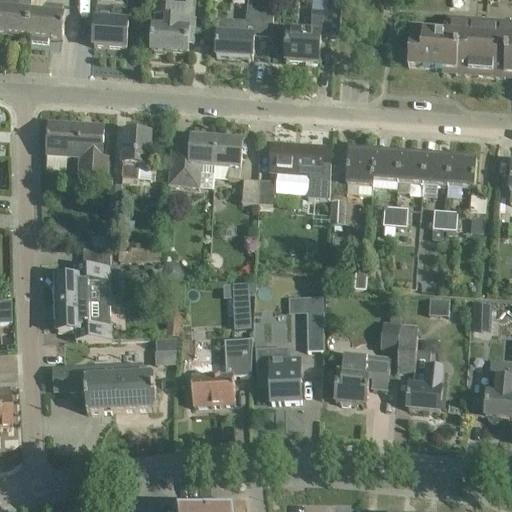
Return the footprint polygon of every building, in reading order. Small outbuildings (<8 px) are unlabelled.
[(32,0),(31,14),(28,39),(63,43),(66,18),(63,18),(64,9),(45,7),(45,2),(32,0)] [(313,0),(310,38),(289,36),(286,64),(320,67),(322,40),(339,42),(341,3),(337,2),(337,0),(313,0)] [(19,3),(0,1),(0,2),(0,36),(28,39),(31,14),(18,13),(19,3)] [(112,10),(111,24),(95,23),(93,49),(127,52),(129,25),(126,25),(127,11),(112,10)] [(254,41),(273,42),(274,13),(246,12),(245,24),(218,22),(217,37),(218,37),(216,60),(253,62),(254,41)] [(194,38),(195,21),(154,18),(152,55),(187,57),(189,38),(194,38)] [(511,25),(448,21),(447,35),(437,34),(438,30),(412,28),(408,70),(443,73),(443,77),(511,82),(511,25)] [(102,161),(104,131),(49,127),(46,159),(81,161),(80,181),(106,183),(107,162),(102,161)] [(126,136),(123,168),(122,182),(138,184),(152,185),(153,171),(150,170),(152,138),(126,136)] [(215,183),(218,144),(191,142),(190,152),(171,151),(168,192),(200,194),(201,187),(213,188),(214,183),(215,183)] [(243,146),(218,144),(215,183),(228,184),(227,184),(239,185),(240,173),(241,173),(243,146)] [(273,149),(271,177),(296,178),(295,202),(308,203),(330,205),(331,169),(323,169),(324,152),(273,149)] [(375,156),(349,154),(346,191),(347,191),(347,199),(372,200),(372,193),(375,156)] [(375,156),(372,193),(373,193),(397,195),(397,197),(400,158),(375,156)] [(400,158),(397,197),(410,198),(410,188),(422,189),(423,189),(426,160),(400,158)] [(426,160),(423,189),(422,202),(436,203),(437,190),(449,191),(451,162),(426,160)] [(451,162),(449,191),(474,193),(477,164),(451,162)] [(242,208),(258,210),(259,185),(244,184),(242,208)] [(274,186),(259,185),(258,210),(273,210),(274,186)] [(122,188),(109,187),(107,216),(121,216),(122,188)] [(346,205),(331,205),(329,229),(345,230),(346,205)] [(396,212),(384,211),(383,231),(385,231),(385,240),(394,241),(396,212)] [(394,241),(406,242),(409,213),(396,212),(394,241)] [(447,215),(434,214),(432,234),(432,244),(443,245),(443,235),(445,235),(447,215)] [(445,235),(457,236),(458,216),(447,215),(445,235)] [(485,218),(472,217),(471,237),(483,238),(485,218)] [(83,271),(84,271),(109,271),(111,270),(111,252),(110,239),(90,240),(90,248),(93,248),(93,252),(83,252),(83,271)] [(132,251),(132,265),(164,265),(164,253),(132,251)] [(171,266),(164,269),(165,285),(173,285),(181,285),(184,279),(183,273),(178,268),(171,266)] [(57,283),(58,309),(100,308),(99,292),(110,291),(109,271),(84,271),(84,282),(57,283)] [(356,273),(354,295),(358,294),(366,295),(368,274),(356,273)] [(159,285),(160,301),(173,301),(173,285),(165,285),(159,285)] [(233,290),(233,305),(250,305),(250,302),(254,302),(254,289),(233,290)] [(11,305),(0,304),(0,327),(11,327),(11,305)] [(474,306),(472,335),(491,335),(491,307),(474,306)] [(90,308),(58,309),(60,337),(86,336),(86,345),(111,344),(111,322),(110,307),(100,308),(90,308)] [(250,315),(234,316),(235,336),(251,336),(250,315)] [(308,356),(324,356),(323,331),(325,331),(324,316),(307,317),(308,356)] [(391,316),(390,327),(400,327),(401,317),(391,316)] [(407,413),(440,416),(443,392),(445,372),(443,372),(443,369),(429,368),(430,356),(417,355),(418,329),(400,328),(397,376),(416,377),(414,389),(410,388),(407,413)] [(177,342),(155,343),(155,356),(178,355),(177,342)] [(217,379),(192,381),(194,411),(236,409),(234,382),(250,381),(250,375),(251,354),(252,344),(225,346),(226,356),(227,379),(217,379)] [(287,355),(257,356),(258,392),(271,392),(272,408),(302,407),(300,367),(287,367),(287,355)] [(367,409),(369,393),(389,395),(393,361),(369,359),(368,364),(344,361),(343,377),(338,377),(335,406),(367,409)] [(135,380),(134,368),(52,372),(53,395),(85,393),(86,417),(156,413),(154,379),(135,380)] [(511,381),(491,380),(489,396),(486,421),(488,422),(489,425),(492,427),(496,427),(499,426),(500,423),(511,424),(511,381)] [(0,432),(11,432),(9,391),(0,391),(0,432)]
